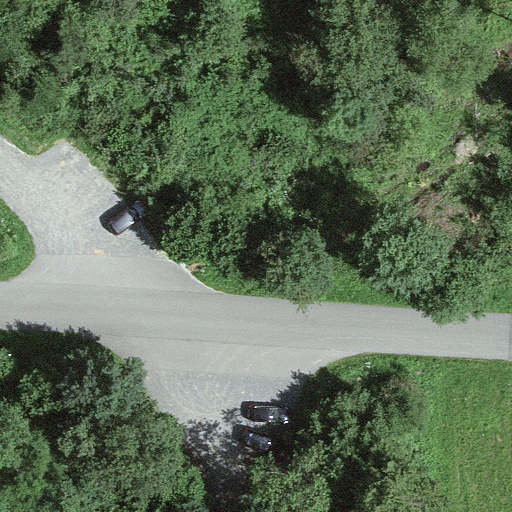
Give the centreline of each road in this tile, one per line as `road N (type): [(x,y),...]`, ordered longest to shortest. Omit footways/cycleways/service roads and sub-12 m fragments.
road 1 (residential): [(511,337),(0,306)]
road 2 (track): [(223,511),(203,374),(78,231),(0,159)]
